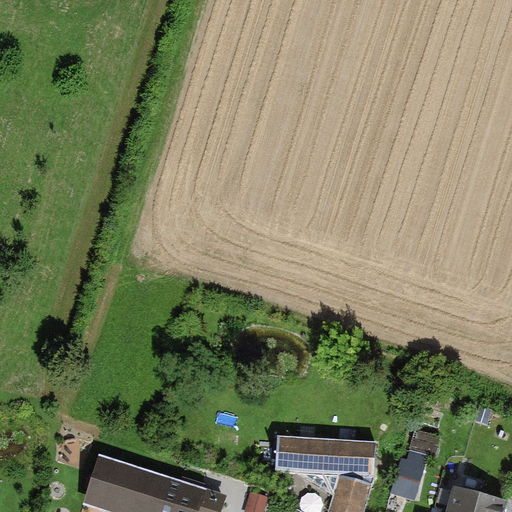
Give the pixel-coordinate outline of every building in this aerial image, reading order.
[(415,498),(439,437),(416,427),(391,489),(415,498)] [(367,476),(369,444),(270,437),(268,470),(367,476)] [(112,511),(189,511),(195,495),(89,460),(76,500),(112,511)] [(335,511),(354,511),(364,488),(336,478),(325,508),(335,511)] [(509,511),(511,507),(448,488),(440,511),(509,511)] [(266,511),(270,494),(254,491),(249,511),(266,511)]
